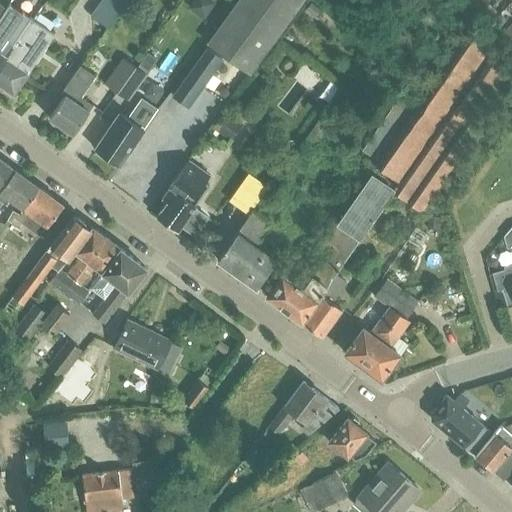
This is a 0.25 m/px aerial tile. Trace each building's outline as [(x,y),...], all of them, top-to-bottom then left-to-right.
[(127,0),(101,0),(91,15),(108,27),(127,0)] [(249,73),(301,0),(236,0),(206,43),(249,73)] [(482,13),(491,4),(487,0),(482,0),(476,7),(482,13)] [(0,67),(14,46),(11,44),(29,18),(22,13),(9,3),(0,15),(0,67)] [(314,4),(308,11),(318,19),(323,12),(314,4)] [(497,10),(491,4),(482,13),(488,19),(497,10)] [(501,14),(494,21),(500,27),(507,20),(501,14)] [(14,46),(0,67),(0,83),(14,92),(52,33),(32,19),(29,17),(29,18),(11,44),(14,46)] [(339,255),(346,259),(393,191),(421,211),(479,128),(473,124),(511,65),(511,62),(466,29),(421,95),(417,92),(408,103),(399,97),(363,149),(377,159),(374,164),(378,167),(324,244),(334,251),(339,255)] [(175,93),(190,104),(223,57),(208,46),(175,93)] [(135,65),(116,92),(128,100),(147,74),(158,59),(148,52),(137,67),(135,65)] [(116,92),(135,65),(123,57),(104,83),(116,92)] [(80,97),(95,76),(80,66),(61,93),(65,95),(50,117),(73,133),(93,105),(80,97)] [(331,99),(343,84),(332,75),(321,90),(331,99)] [(294,112),(309,89),(298,81),(283,104),(294,112)] [(106,132),(95,149),(102,153),(101,156),(110,162),(112,160),(118,164),(143,128),(157,107),(143,97),(129,118),(120,112),(106,132)] [(325,109),(304,140),(315,148),(336,116),(325,109)] [(214,127),(230,139),(240,125),(224,113),(214,127)] [(0,189),(15,169),(0,158),(0,189)] [(199,189),(210,175),(188,160),(162,198),(166,201),(156,215),(178,231),(181,226),(194,235),(207,216),(194,207),(196,205),(195,204),(204,191),(203,190),(202,191),(199,189)] [(252,167),(231,196),(252,211),(272,182),(252,167)] [(0,232),(4,225),(4,224),(0,222),(0,204),(2,203),(7,207),(10,203),(21,211),(23,207),(38,186),(15,169),(0,189),(0,232)] [(296,182),(281,171),(264,195),(279,205),(296,182)] [(12,209),(7,218),(11,221),(15,216),(40,235),(62,205),(63,204),(38,186),(23,207),(20,212),(12,209)] [(269,222),(253,210),(217,259),(256,288),(276,260),(256,246),(261,240),(258,237),(269,222)] [(61,268),(74,251),(93,227),(75,213),(12,296),(23,304),(30,297),(38,284),(52,266),(58,271),(59,269),(60,270),(61,268)] [(442,217),(429,216),(428,226),(441,227),(442,217)] [(58,271),(50,282),(64,292),(106,237),(93,227),(74,251),(81,256),(67,274),(61,268),(60,270),(59,269),(58,271)] [(106,237),(64,292),(80,304),(90,291),(82,285),(84,283),(86,285),(92,277),(91,274),(96,267),(103,272),(121,249),(106,237)] [(121,249),(103,272),(104,273),(93,287),(106,297),(93,314),(105,323),(146,267),(121,249)] [(282,274),(267,295),(303,322),(339,269),(346,259),(339,255),(334,251),(315,278),(312,276),(305,285),(298,281),(296,284),(282,274)] [(372,264),(376,258),(368,252),(364,258),(361,256),(352,269),(366,278),(374,265),(372,264)] [(505,268),(493,271),(499,290),(503,289),(508,305),(511,304),(511,262),(504,265),(505,268)] [(336,274),(303,322),(322,336),(341,308),(332,301),(346,281),(336,274)] [(387,279),(374,296),(388,306),(401,289),(387,279)] [(400,315),(363,366),(382,379),(399,355),(406,345),(397,339),(409,322),(405,319),(406,318),(417,301),(413,298),(401,289),(388,306),(400,315)] [(29,338),(47,312),(34,303),(15,329),(29,338)] [(71,315),(57,304),(42,324),(56,334),(71,315)] [(363,327),(345,352),(363,366),(400,315),(388,306),(369,332),(363,327)] [(172,348),(174,342),(128,320),(116,346),(161,368),(164,361),(160,359),(167,345),(172,348)] [(62,377),(82,349),(68,339),(48,366),(62,377)] [(308,434),(338,408),(303,381),(269,426),(278,433),(293,414),(305,423),(301,429),(308,434)] [(197,382),(180,405),(183,407),(192,414),(195,411),(209,392),(197,382)] [(455,401),(447,395),(432,413),(432,420),(465,446),(472,437),(480,443),(490,431),(463,408),(469,400),(461,393),(455,401)] [(367,454),(377,442),(366,433),(367,432),(348,416),(328,440),(347,455),(348,453),(356,459),(367,454)] [(67,421),(43,423),(45,450),(69,448),(67,421)] [(501,425),(478,453),(495,469),(493,470),(495,472),(511,452),(511,448),(509,446),(511,441),(511,424),(504,428),(501,425)] [(133,471),(164,467),(161,445),(131,449),(133,471)] [(300,464),(307,457),(302,451),(295,458),(300,464)] [(419,490),(388,463),(358,497),(374,511),(403,511),(402,511),(419,490)] [(132,469),(123,469),(82,474),(86,511),(115,511),(115,509),(123,508),(122,497),(135,496),(132,469)] [(335,474),(312,486),(300,491),(310,511),(314,511),(323,508),(347,496),(335,474)]
